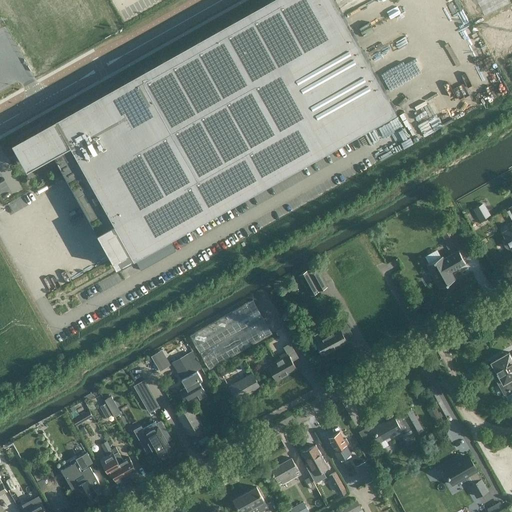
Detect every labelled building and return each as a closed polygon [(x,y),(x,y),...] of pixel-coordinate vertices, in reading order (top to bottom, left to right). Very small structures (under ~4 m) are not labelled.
[(52,154),(117,267),(396,110),(372,65),(344,16),(334,0),(263,0),(126,77),(23,135),(16,139),(12,141),(27,168),(32,165),(41,160),(52,154)] [(484,202),(473,209),(480,221),(491,215),(484,202)] [(509,248),(511,253),(511,206),(508,208),(511,216),(511,225),(510,227),(511,228),(501,234),(505,240),(504,241),(503,243),(503,245),(503,247),(505,248),(506,249),(508,249),(509,248)] [(449,249),(461,243),(454,228),(442,235),(449,249)] [(172,241),(137,260),(142,269),(177,249),(172,241)] [(442,256),(427,264),(440,287),(455,279),(450,270),(455,268),(455,269),(465,263),(458,250),(444,258),(442,256)] [(299,274),(311,295),(327,286),(316,265),(299,274)] [(272,334),(253,300),(190,335),(209,369),(272,334)] [(351,333),(343,319),(341,320),(340,321),(337,324),(338,325),(331,329),(330,327),(328,328),(325,329),(324,329),(322,330),(320,331),(318,332),(317,333),(315,335),(317,339),(318,340),(315,341),(323,354),(347,341),(344,336),(351,333)] [(281,357),(267,365),(276,381),(285,375),(284,373),(296,367),(291,358),(296,354),(290,343),(283,346),(286,352),(280,355),(281,357)] [(159,351),(151,355),(160,371),(168,367),(159,351)] [(511,377),(511,357),(509,352),(492,362),(494,365),(490,367),(500,385),(501,386),(502,387),(504,387),(506,387),(507,386),(508,385),(509,383),(509,382),(508,380),(511,377)] [(187,387),(180,391),(186,400),(197,393),(200,399),(206,395),(203,390),(204,390),(198,380),(201,378),(188,354),(173,363),(187,387)] [(252,373),(229,386),(237,400),(260,387),(252,373)] [(147,377),(135,382),(148,411),(160,405),(147,377)] [(113,404),(114,401),(111,397),(105,400),(114,414),(118,411),(113,404)] [(106,403),(100,406),(107,417),(113,414),(106,403)] [(431,407),(423,411),(432,426),(439,422),(431,407)] [(190,436),(203,428),(192,408),(178,415),(190,436)] [(370,430),(382,449),(389,445),(386,439),(401,431),(403,434),(412,430),(414,435),(423,430),(411,408),(381,425),(380,424),(370,430)] [(74,420),(77,425),(92,415),(89,410),(74,420)] [(152,449),(158,460),(169,454),(172,452),(155,422),(141,430),(147,439),(141,442),(147,452),(152,449)] [(84,427),(79,430),(82,435),(87,432),(84,427)] [(346,438),(344,439),(340,432),(329,438),(336,451),(340,457),(351,452),(347,445),(349,443),(346,438)] [(315,475),(329,467),(316,444),(302,452),(315,475)] [(119,462),(127,476),(131,474),(132,475),(135,473),(135,471),(137,470),(129,456),(123,459),(116,446),(112,449),(114,453),(119,462)] [(86,451),(76,457),(82,467),(93,461),(86,451)] [(123,478),(127,476),(119,462),(114,453),(102,460),(107,469),(109,468),(117,481),(119,480),(120,481),(123,480),(123,478)] [(443,468),(453,486),(466,478),(470,485),(469,485),(476,498),(488,491),(476,471),(477,471),(467,453),(443,468)] [(296,472),(299,471),(291,457),(271,469),(278,482),(281,480),(283,484),(298,476),(296,472)] [(365,460),(356,465),(365,483),(375,477),(376,477),(366,459),(365,460)] [(36,465),(30,469),(37,481),(43,478),(36,465)] [(84,481),(76,486),(85,501),(97,494),(93,488),(100,484),(91,468),(82,474),(81,475),(84,481)] [(389,468),(383,471),(387,480),(393,477),(389,468)] [(346,489),(336,472),(329,475),(340,493),(346,489)] [(310,477),(305,479),(310,488),(314,486),(310,477)] [(17,485),(22,501),(40,494),(37,487),(33,488),(30,480),(17,485)] [(257,486),(245,493),(255,511),(261,511),(268,508),(257,486)] [(233,499),(240,511),(245,511),(249,510),(249,511),(255,511),(245,493),(233,499)] [(335,511),(334,511),(363,511),(357,499),(335,511)] [(27,511),(46,511),(41,503),(27,511)]
